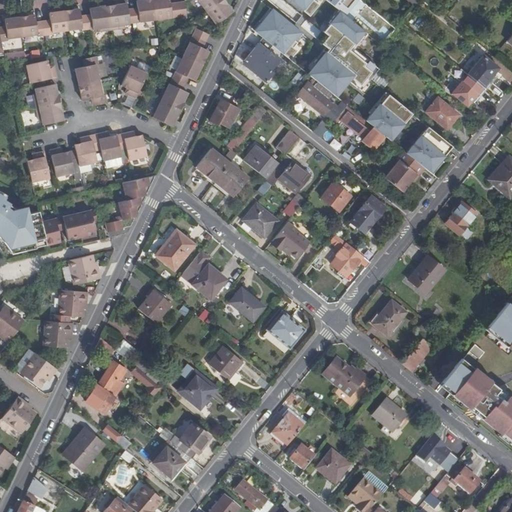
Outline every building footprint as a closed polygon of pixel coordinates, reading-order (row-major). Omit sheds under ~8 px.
[(138,7),(130,8),(132,23),(155,20),(152,0),(138,0),(137,0),(138,7)] [(152,0),(155,20),(179,16),(177,1),(170,2),(169,0),(152,0)] [(221,0),(196,0),(205,12),(221,0)] [(214,24),(233,12),(223,0),(221,0),(205,12),(214,24)] [(185,1),(177,1),(179,16),(186,15),(185,1)] [(130,25),(130,23),(127,8),(126,3),(108,5),(111,30),(124,28),(124,25),(130,25)] [(98,32),(111,30),(108,5),(108,4),(98,5),(99,7),(90,8),(90,14),(92,29),(92,30),(98,29),(98,32)] [(82,30),(90,29),(88,14),(80,15),(79,8),(64,10),(67,30),(82,28),(82,30)] [(53,31),(67,30),(64,10),(49,12),(49,20),(43,21),(45,35),(54,34),(53,31)] [(303,40),(316,24),(300,10),(287,27),(303,40)] [(38,36),(45,35),(43,21),(36,21),(35,14),(19,17),(22,36),(38,34),(38,36)] [(5,26),(0,26),(0,40),(8,40),(8,38),(22,36),(19,17),(5,18),(5,26)] [(477,28),(474,26),(467,34),(494,56),(497,52),(473,32),(477,28)] [(195,29),(192,35),(205,41),(208,35),(195,29)] [(202,48),(205,41),(192,35),(182,57),(201,66),(208,51),(202,48)] [(0,51),(2,51),(0,41),(0,238),(4,243),(11,253),(25,250),(24,245),(45,240),(41,222),(38,211),(27,214),(24,214),(23,211),(17,213),(16,210),(10,203),(11,202),(4,198),(5,196),(0,193),(0,51)] [(270,55),(258,45),(245,61),(255,70),(252,72),(266,83),(274,74),(271,72),(280,62),(271,54),(270,55)] [(482,55),(467,74),(482,86),(497,67),(482,55)] [(84,67),(75,69),(79,85),(98,80),(94,65),(97,64),(95,56),(82,60),(84,67)] [(182,57),(171,78),(184,84),(187,78),(194,81),(201,66),(182,57)] [(27,65),(31,83),(57,77),(55,69),(49,70),(49,67),(47,60),(27,65)] [(466,106),(482,86),(467,74),(453,63),(446,72),(460,83),(451,93),(466,106)] [(127,94),(135,98),(139,90),(147,73),(130,65),(120,84),(126,87),(129,88),(127,94)] [(181,90),(184,84),(171,78),(171,77),(168,84),(181,90)] [(91,99),(92,106),(106,103),(104,95),(102,96),(98,80),(79,85),(82,101),(91,99)] [(33,94),(36,107),(60,103),(63,102),(61,93),(58,94),(55,82),(35,87),(37,93),(33,94)] [(162,88),(157,98),(178,109),(180,110),(183,103),(182,103),(186,93),(181,90),(168,84),(165,89),(162,88)] [(333,105),(308,84),(298,95),(324,116),(333,123),(334,121),(346,107),(347,106),(342,102),(337,108),(333,105)] [(363,99),(357,93),(352,99),(358,105),(363,99)] [(412,114),(387,94),(365,121),(373,127),(385,137),(390,141),(412,114)] [(171,126),(178,109),(157,98),(151,110),(154,112),(151,117),(171,126)] [(457,115),(436,98),(424,113),(446,130),(452,122),(457,115)] [(228,129),(238,109),(229,104),(228,105),(221,101),(213,117),(220,121),(219,124),(228,129)] [(65,121),(60,103),(36,107),(39,121),(42,120),(43,126),(65,121)] [(234,153),(243,142),(266,113),(259,107),(227,148),(231,151),(234,153)] [(372,128),(346,107),(334,121),(338,124),(340,121),(363,140),(361,142),(374,152),(385,137),(373,127),(372,128)] [(322,122),(313,133),(320,138),(329,127),(322,122)] [(452,147),(428,127),(405,153),(424,168),(430,173),(440,161),(452,147)] [(104,131),(97,133),(101,149),(103,160),(121,156),(119,150),(116,134),(109,136),(105,136),(104,131)] [(129,131),(122,133),(126,148),(129,160),(146,156),(141,135),(134,136),(130,137),(129,131)] [(276,147),(286,155),(299,138),(289,131),(276,147)] [(95,151),(101,149),(97,133),(91,134),(95,151)] [(119,150),(126,148),(122,133),(116,134),(119,150)] [(81,143),(74,144),(76,150),(79,164),(97,160),(95,151),(91,134),(84,136),(85,142),(81,143)] [(58,148),(50,150),(56,176),(74,172),(73,166),(69,152),(63,153),(59,154),(58,148)] [(206,174),(216,182),(230,164),(224,159),(210,148),(196,167),(206,174)] [(255,148),(243,162),(266,180),(278,166),(255,148)] [(76,150),(69,152),(73,166),(79,164),(76,150)] [(230,164),(237,156),(234,153),(231,151),(224,159),(230,164)] [(420,174),(424,168),(405,153),(402,151),(396,158),(398,160),(384,178),(402,192),(410,181),(416,175),(418,176),(420,174)] [(27,161),(32,182),(50,178),(44,152),(36,153),(38,159),(33,160),(27,161)] [(510,199),(511,196),(511,160),(508,156),(499,167),(488,181),(510,199)] [(294,160),(292,162),(309,176),(310,174),(294,160)] [(309,176),(292,162),(279,179),(292,189),(299,181),(302,184),(309,176)] [(248,178),(230,164),(216,182),(224,189),(234,196),(248,178)] [(136,216),(155,175),(133,180),(122,183),(125,197),(126,200),(118,202),(121,217),(121,219),(136,216)] [(261,196),(270,184),(266,181),(256,192),(261,196)] [(349,195),(335,183),(323,199),(337,210),(349,195)] [(299,194),(292,202),(293,203),(298,208),(300,206),(305,199),(299,194)] [(385,207),(371,196),(350,221),(364,232),(373,221),(374,221),(375,220),(385,207)] [(311,204),(305,199),(300,206),(309,213),(313,208),(309,206),(311,204)] [(459,235),(460,233),(466,226),(476,214),(463,202),(453,214),(445,224),(459,235)] [(282,216),(288,221),(298,208),(293,203),(282,216)] [(277,222),(254,204),(240,221),(251,231),(262,240),(277,222)] [(65,229),(68,240),(96,233),(94,222),(91,210),(62,217),(65,229)] [(62,217),(55,218),(58,230),(65,229),(62,217)] [(46,245),(60,241),(58,230),(55,218),(41,222),(45,240),(46,245)] [(122,228),(121,222),(120,220),(115,221),(106,223),(108,231),(122,228)] [(298,230),(288,221),(272,241),(279,246),(283,249),(284,247),(298,257),(310,242),(297,232),(298,230)] [(472,231),(466,226),(460,233),(466,238),(472,231)] [(186,236),(177,228),(169,238),(172,241),(160,256),(176,269),(196,244),(186,236)] [(330,241),(340,249),(346,242),(336,235),(330,241)] [(24,245),(25,250),(46,245),(45,240),(24,245)] [(350,274),(363,257),(351,246),(346,242),(340,249),(336,255),(338,256),(332,264),(340,271),(338,274),(339,275),(343,278),(346,275),(348,276),(350,274)] [(209,258),(201,251),(188,268),(199,277),(192,285),(211,300),(227,280),(220,274),(218,276),(211,271),(206,267),(207,266),(204,264),(209,258)] [(94,263),(92,255),(69,260),(74,285),(101,278),(98,266),(95,267),(94,263)] [(424,295),(443,271),(427,257),(417,269),(408,281),(424,295)] [(208,265),(207,266),(206,267),(211,271),(218,276),(220,274),(208,265)] [(199,277),(188,268),(181,276),(192,285),(199,277)] [(252,295),(241,286),(229,301),(253,321),(265,306),(252,295)] [(85,304),(86,292),(58,289),(56,314),(80,316),(81,308),(81,304),(85,304)] [(170,306),(155,293),(142,308),(157,321),(170,306)] [(385,336),(405,313),(390,301),(371,324),(379,331),(385,336)] [(511,310),(503,304),(481,332),(511,356),(511,310)] [(4,305),(0,310),(0,332),(3,335),(1,338),(7,343),(12,336),(24,320),(4,305)] [(294,319),(282,309),(266,328),(290,347),(305,328),(294,319)] [(40,345),(67,348),(68,341),(64,340),(64,335),(66,322),(42,320),(40,345)] [(430,337),(436,330),(431,326),(401,363),(407,368),(410,371),(435,341),(430,337)] [(101,338),(96,348),(100,351),(108,357),(114,349),(101,338)] [(123,339),(114,349),(126,359),(135,348),(123,339)] [(243,360),(223,344),(208,362),(228,378),(243,360)] [(465,401),(463,403),(467,406),(469,408),(471,406),(483,416),(481,418),(484,420),(511,442),(511,441),(511,398),(473,366),(485,352),(474,344),(461,359),(460,358),(445,377),(441,382),(465,401)] [(52,376),(53,374),(57,369),(55,367),(35,353),(21,373),(40,387),(46,379),(49,374),(52,376)] [(140,359),(134,366),(135,367),(153,381),(160,374),(152,367),(151,369),(140,359)] [(353,374),(335,360),(322,376),(348,398),(365,378),(360,374),(356,370),(353,374)] [(112,362),(97,386),(106,392),(115,379),(119,382),(126,371),(112,362)] [(148,387),(153,381),(135,367),(130,373),(148,387)] [(217,390),(195,371),(178,391),(187,399),(188,397),(201,409),(217,390)] [(438,371),(427,384),(434,390),(441,382),(445,377),(438,371)] [(122,384),(119,382),(115,379),(106,392),(113,398),(122,384)] [(97,386),(96,385),(86,402),(101,412),(108,401),(111,403),(114,399),(113,398),(106,392),(97,386)] [(26,406),(28,403),(18,395),(1,417),(21,433),(35,415),(37,413),(30,408),(30,409),(26,406)] [(397,406),(387,397),(371,415),(384,427),(383,428),(390,433),(406,414),(397,406)] [(283,448),(300,428),(284,415),(267,435),(283,448)] [(174,435),(169,441),(190,458),(195,452),(196,454),(208,438),(191,424),(178,440),(174,435)] [(109,426),(103,432),(116,443),(122,436),(109,426)] [(82,472),(105,445),(84,428),(63,455),(82,472)] [(439,442),(430,436),(414,457),(423,464),(428,458),(438,466),(449,453),(443,448),(444,447),(439,442)] [(10,465),(16,457),(0,445),(0,472),(4,467),(8,462),(10,465)] [(179,460),(162,445),(149,460),(166,475),(179,460)] [(289,459),(304,471),(314,458),(300,447),(289,459)] [(355,460),(362,465),(371,455),(364,449),(355,460)] [(350,466),(331,450),(314,469),(334,485),(350,466)] [(126,451),(121,457),(129,463),(133,457),(126,451)] [(462,468),(455,462),(443,478),(435,488),(440,493),(451,479),(469,494),(479,481),(470,473),(463,467),(462,468)] [(47,489),(34,478),(28,490),(42,498),(47,489)] [(356,509),(359,511),(369,511),(382,496),(363,479),(349,496),(360,505),(358,507),(356,509)] [(269,511),(273,507),(243,481),(235,491),(257,509),(254,511),(269,511)] [(111,488),(105,482),(103,486),(109,491),(111,488)] [(136,493),(126,504),(128,506),(144,486),(140,483),(133,490),(136,493)] [(144,486),(128,506),(134,511),(150,511),(153,507),(154,509),(161,500),(144,486)] [(400,487),(394,495),(408,505),(414,498),(400,487)] [(440,503),(430,495),(424,502),(434,511),(440,503)] [(37,502),(25,496),(17,511),(31,511),(33,508),(37,502)] [(347,498),(358,507),(360,505),(349,496),(347,498)] [(224,497),(211,511),(236,511),(239,509),(224,497)] [(511,511),(511,500),(511,499),(500,511),(511,511)] [(128,511),(114,500),(103,511),(128,511)]
